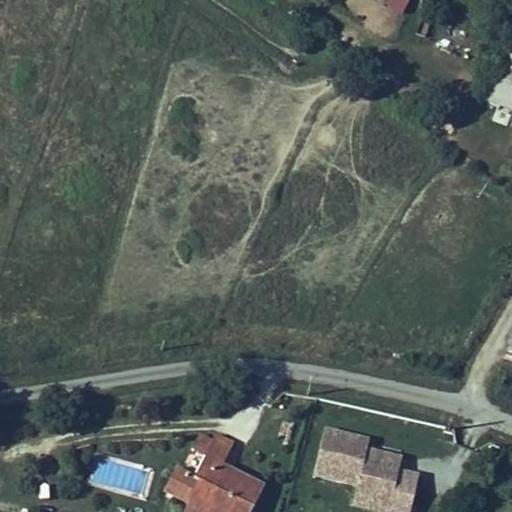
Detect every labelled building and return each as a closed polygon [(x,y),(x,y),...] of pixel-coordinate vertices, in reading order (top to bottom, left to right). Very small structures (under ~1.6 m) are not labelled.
[(405,13),(409,0),(387,0),(385,6),(405,13)] [(511,15),(483,82),(511,95),(511,15)] [(198,475),(187,497),(217,511),(245,511),(260,481),(220,460),(230,438),(211,431),(192,472),(198,475)] [(355,486),(352,511),(415,511),(420,474),(400,472),(402,455),(368,451),(370,437),(320,431),(314,481),(355,486)] [(217,511),(187,497),(184,505),(198,511),(217,511)]
